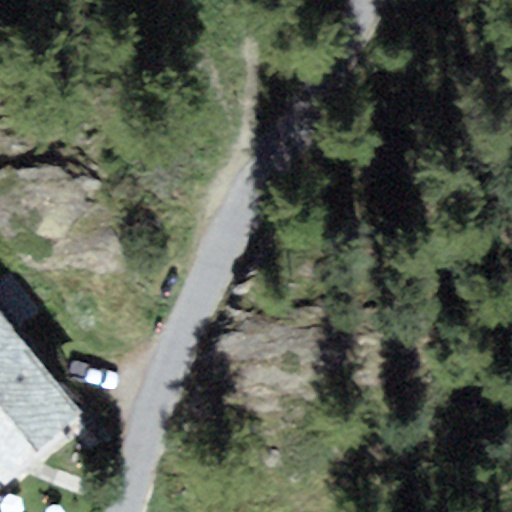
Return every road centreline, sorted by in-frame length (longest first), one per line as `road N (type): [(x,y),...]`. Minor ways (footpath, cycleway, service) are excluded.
road 1 (unclassified): [(227,250),(137,511)]
road 2 (unclassified): [(227,250),(314,0)]
